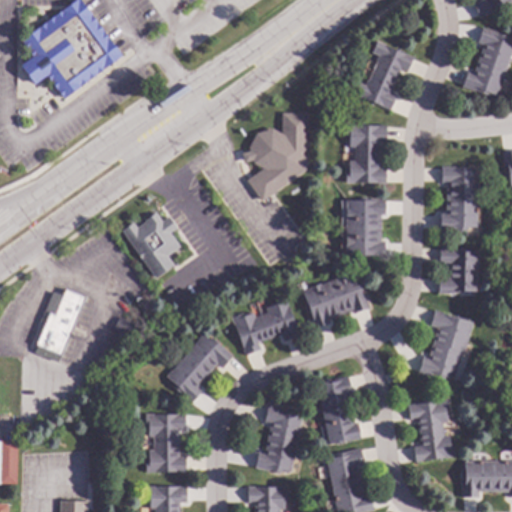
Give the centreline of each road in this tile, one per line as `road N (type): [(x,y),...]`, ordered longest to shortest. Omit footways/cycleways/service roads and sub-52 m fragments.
road 1 (secondary): [(0,265),(265,69),(314,16)]
road 2 (secondary): [(314,16),(121,136),(0,223)]
